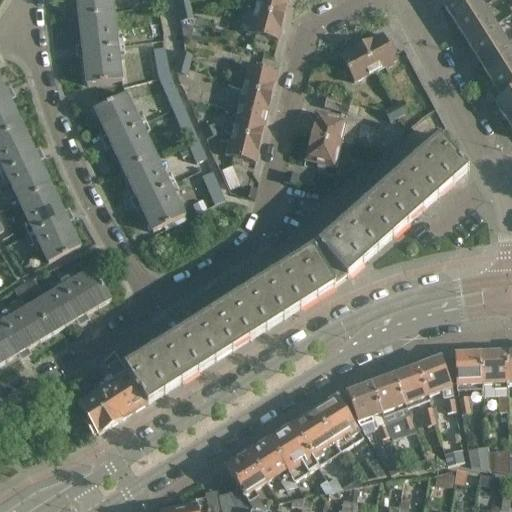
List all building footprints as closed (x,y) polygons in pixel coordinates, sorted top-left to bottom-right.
[(75,0),(78,20),(113,15),(111,0),(75,0)] [(176,13),(188,11),(186,0),(174,2),(176,13)] [(257,0),(254,12),(283,20),(287,0),(257,0)] [(455,27),(483,8),(477,0),(454,0),(442,7),(455,27)] [(466,45),(495,27),(483,8),(455,27),(466,45)] [(188,11),(176,13),(178,24),(190,22),(188,11)] [(277,43),(283,20),(254,12),(248,35),(254,37),(253,41),(263,43),(264,39),(277,43)] [(113,15),(78,20),(86,88),(121,83),(113,15)] [(478,63),(506,45),(495,27),(466,45),(478,63)] [(361,47),(375,73),(396,61),(394,56),(397,54),(392,45),(389,47),(383,36),(361,47)] [(489,81),(511,66),(511,41),(506,45),(478,63),(489,81)] [(354,84),(375,73),(361,47),(340,58),(346,70),(342,72),(347,81),(351,79),(354,84)] [(154,60),(165,58),(163,48),(152,50),(154,60)] [(177,64),(188,67),(191,56),(179,53),(177,64)] [(165,58),(154,60),(155,69),(166,68),(165,58)] [(186,77),(188,67),(177,64),(174,75),(186,77)] [(511,66),(489,81),(500,98),(501,99),(511,92),(511,66)] [(242,92),(271,99),(276,76),(264,73),(265,69),(256,67),(255,72),(247,70),(242,92)] [(166,68),(155,69),(157,81),(168,77),(166,68)] [(162,91),(172,87),(168,77),(157,81),(162,91)] [(0,137),(21,128),(0,83),(0,137)] [(166,100),(176,96),(172,87),(162,91),(166,100)] [(265,121),(271,99),(242,92),(237,114),(265,121)] [(511,92),(501,99),(500,98),(493,103),(506,122),(511,118),(511,92)] [(170,109),(180,105),(176,96),(166,100),(170,109)] [(123,173),(154,158),(125,97),(93,112),(123,173)] [(323,109),(346,115),(349,103),(326,97),(323,109)] [(392,108),(397,118),(407,113),(401,103),(392,108)] [(174,118),(184,114),(180,105),(170,109),(174,118)] [(388,123),(397,118),(392,108),(383,112),(388,123)] [(178,128),(188,123),(184,114),(174,118),(178,128)] [(260,143),(265,121),(237,114),(231,136),(260,143)] [(310,139),(339,146),(345,124),(338,122),(339,117),(329,115),(328,120),(316,117),(310,139)] [(188,123),(178,128),(182,137),(192,132),(188,123)] [(0,166),(18,205),(50,189),(21,128),(0,137),(0,166)] [(202,133),(206,143),(217,138),(212,128),(202,133)] [(192,132),(182,137),(186,146),(196,141),(192,132)] [(255,165),(260,143),(231,136),(226,159),(233,161),(232,165),(241,167),(242,163),(255,165)] [(334,169),(339,146),(310,139),(305,162),(317,165),(316,170),(326,172),(327,167),(334,169)] [(124,370),(126,373),(147,406),(147,407),(340,288),(469,173),(441,141),(319,249),(124,370)] [(196,141),(186,146),(190,155),(201,150),(196,141)] [(201,150),(190,155),(195,164),(205,160),(201,150)] [(154,158),(123,173),(152,234),(184,219),(154,158)] [(205,188),(215,184),(211,174),(201,179),(205,188)] [(295,188),(298,177),(285,174),(283,185),(295,188)] [(209,197),(219,192),(215,184),(205,188),(209,197)] [(50,189),(18,205),(48,266),(80,251),(50,189)] [(254,202),(256,192),(244,189),(241,199),(254,202)] [(219,192),(209,197),(213,207),(224,202),(219,192)] [(33,306),(51,337),(110,302),(92,271),(33,306)] [(0,367),(51,337),(33,306),(0,326),(0,367)] [(482,388),(483,399),(498,399),(498,417),(507,417),(506,390),(505,355),(481,356),(482,388)] [(455,389),(482,388),(481,356),(454,357),(455,389)] [(453,398),(452,390),(440,360),(416,369),(428,399),(443,393),(444,399),(453,398)] [(102,363),(96,369),(103,380),(110,376),(102,363)] [(96,369),(89,375),(95,385),(103,380),(96,369)] [(404,408),(428,399),(416,369),(393,378),(404,408)] [(127,418),(147,406),(126,373),(106,385),(127,418)] [(370,386),(381,416),(382,416),(404,408),(393,378),(370,386)] [(97,436),(127,418),(106,385),(78,403),(89,422),(85,425),(93,437),(96,434),(97,436)] [(382,416),(381,416),(370,386),(346,396),(357,426),(382,416)] [(461,417),(469,415),(467,399),(458,401),(461,417)] [(315,414),(341,456),(362,443),(336,401),(315,414)] [(447,416),(456,414),(454,402),(445,403),(447,416)] [(427,428),(435,425),(431,410),(422,412),(427,428)] [(319,470),(341,456),(315,414),(292,429),(319,470)] [(405,434),(413,431),(409,419),(400,422),(405,434)] [(382,443),(391,440),(386,428),(378,431),(382,443)] [(268,444),(295,485),(319,470),(292,429),(268,444)] [(298,490),(295,485),(268,444),(248,456),(267,485),(277,478),(286,492),(298,490)] [(467,452),(471,471),(490,474),(488,450),(467,452)] [(446,457),(448,470),(465,467),(462,454),(446,457)] [(496,475),(510,478),(509,462),(509,454),(495,455),(496,475)] [(239,511),(240,511),(251,510),(264,508),(255,493),(267,485),(248,456),(226,470),(238,488),(228,495),(239,511)] [(371,474),(379,469),(373,459),(365,464),(371,474)] [(389,479),(404,473),(399,462),(384,468),(389,479)] [(379,469),(371,474),(376,481),(385,479),(379,469)] [(465,489),(467,476),(456,474),(454,487),(465,489)] [(489,490),(491,480),(480,478),(478,488),(489,490)] [(325,496),(334,494),(328,485),(326,481),(318,486),(325,496)] [(334,494),(343,493),(343,492),(335,481),(328,485),(334,494)] [(362,489),(358,482),(343,492),(343,493),(362,489)] [(220,511),(216,493),(204,496),(205,501),(194,504),(195,509),(180,511),(172,511),(171,510),(167,511),(220,511)] [(310,511),(313,498),(303,500),(302,511),(308,511),(310,511)] [(291,509),(302,511),(303,500),(292,502),(291,509)]
